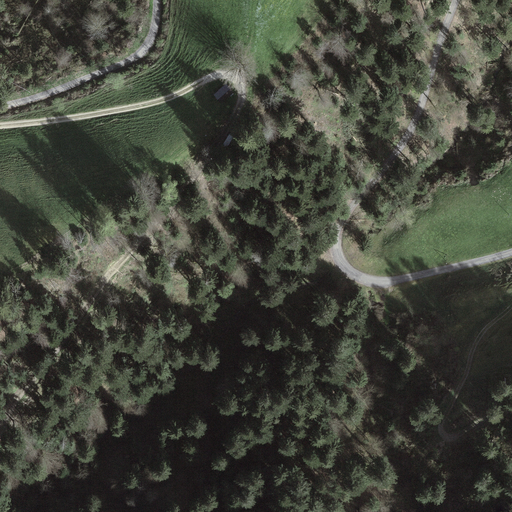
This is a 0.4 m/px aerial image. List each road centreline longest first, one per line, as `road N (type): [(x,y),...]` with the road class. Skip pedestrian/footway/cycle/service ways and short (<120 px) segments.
road 1 (track): [(0,124),(139,105),(220,77),(238,80),(242,90),(217,142),(16,402),(0,435)]
road 2 (track): [(455,0),(413,128),(342,218),(337,251),(359,277),(387,281),(511,250)]
road 3 (track): [(511,406),(444,433),(477,341),(511,304)]
road 4 (track): [(0,104),(136,55),(150,38),(155,0)]
